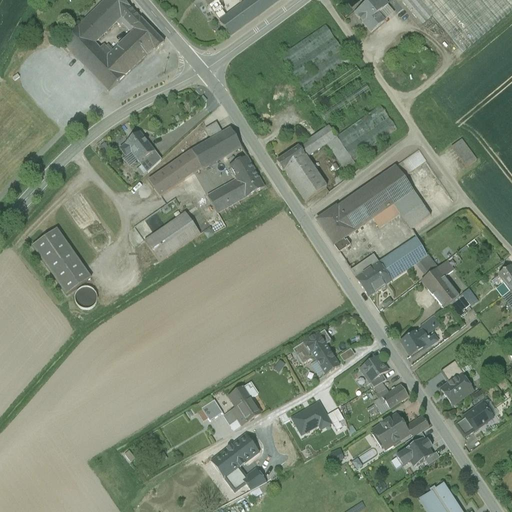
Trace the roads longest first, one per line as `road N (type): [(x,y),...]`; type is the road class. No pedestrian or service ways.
road 1 (residential): [(202,72),(495,511)]
road 2 (unclassified): [(511,252),(322,0)]
road 3 (tertiary): [(0,229),(97,130),(202,72)]
road 4 (tertiary): [(202,72),(302,0)]
